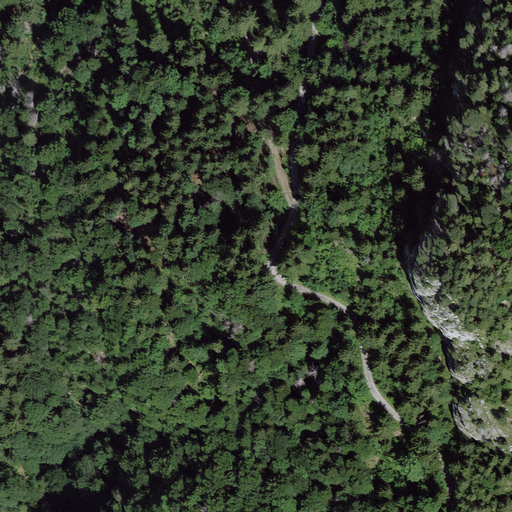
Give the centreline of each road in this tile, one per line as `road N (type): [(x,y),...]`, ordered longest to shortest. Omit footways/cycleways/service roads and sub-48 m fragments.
road 1 (track): [(317,0),(293,141),(293,206),(268,268),(278,283),(347,308),(362,328),(373,390),(440,456),(451,511)]
road 2 (track): [(243,0),(293,206)]
